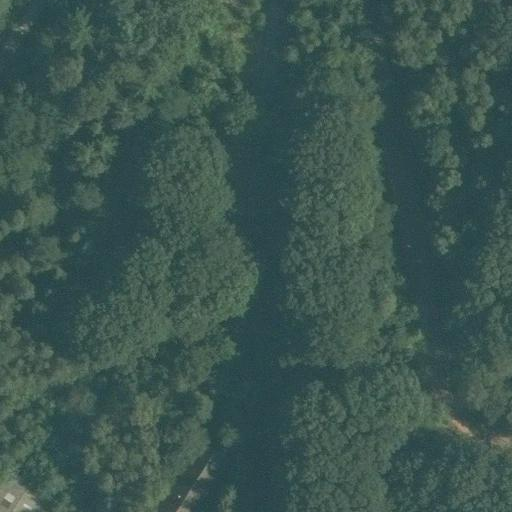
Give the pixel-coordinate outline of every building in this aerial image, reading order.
[(231,99),(209,99),(206,243),(227,244),(231,99)] [(338,384),(315,385),(315,404),(326,403),(327,411),(339,410),(338,384)] [(42,423),(29,414),(12,439),(25,448),(42,423)] [(157,511),(205,511),(239,464),(199,436),(150,507),(157,511)] [(12,468),(0,484),(0,511),(50,511),(59,500),(12,468)]
